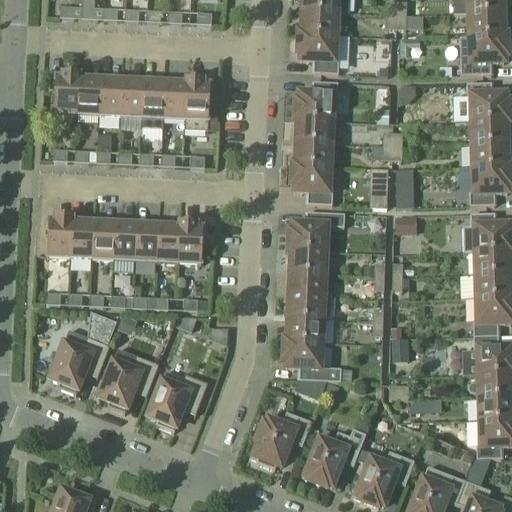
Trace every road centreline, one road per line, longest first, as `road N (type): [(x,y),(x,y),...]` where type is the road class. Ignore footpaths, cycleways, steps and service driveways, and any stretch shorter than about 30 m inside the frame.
road 1 (residential): [(193,489),(243,367),(254,199)]
road 2 (residential): [(254,199),(8,184)]
road 3 (residential): [(261,57),(15,43)]
road 4 (residential): [(193,489),(16,424),(0,410)]
road 5 (residential): [(0,367),(8,184)]
road 6 (residential): [(254,199),(261,57)]
